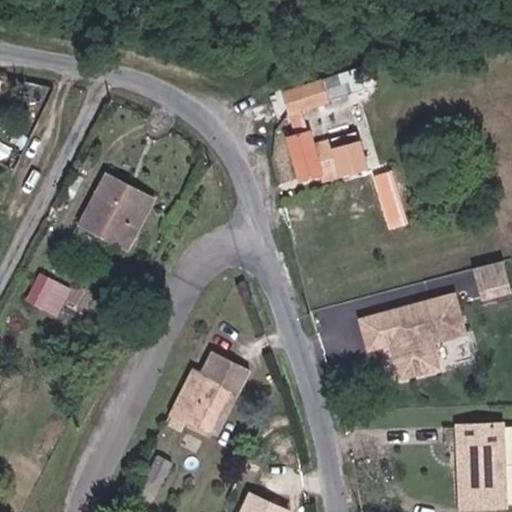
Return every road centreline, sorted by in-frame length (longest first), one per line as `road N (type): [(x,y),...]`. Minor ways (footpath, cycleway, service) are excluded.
road 1 (residential): [(0,51),(127,76),(222,127),(281,222),(330,511)]
road 2 (unknown): [(266,198),(228,223),(198,263),(74,511)]
